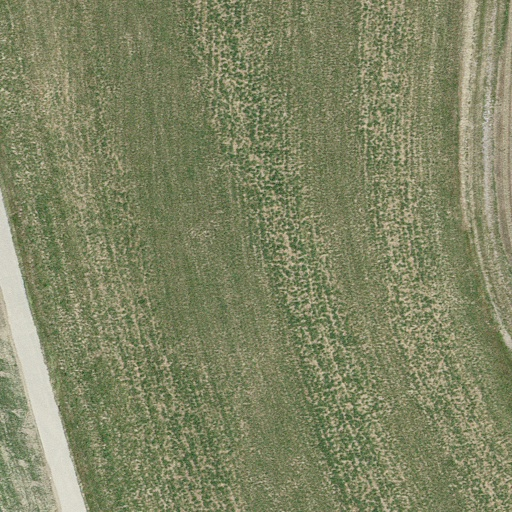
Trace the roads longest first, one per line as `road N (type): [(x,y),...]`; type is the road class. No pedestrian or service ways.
road 1 (track): [(487,0),(475,185),(511,313)]
road 2 (track): [(79,511),(0,220)]
